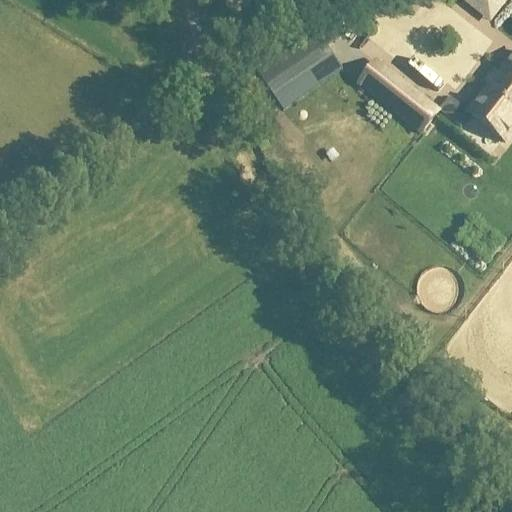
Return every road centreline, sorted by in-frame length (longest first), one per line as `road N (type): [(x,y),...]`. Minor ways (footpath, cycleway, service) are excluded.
road 1 (track): [(182,0),(224,141),(258,215),(347,338),(496,511)]
road 2 (unclassified): [(0,227),(310,0)]
